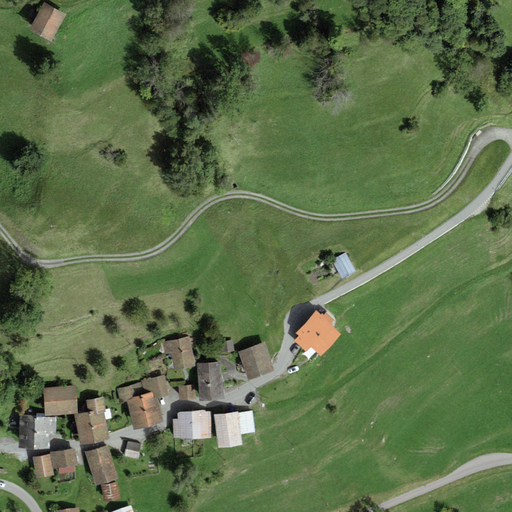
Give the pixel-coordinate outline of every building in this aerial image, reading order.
[(67,13),(44,0),(30,26),(52,38),(67,13)] [(356,272),(346,253),(332,261),(342,280),(356,272)] [(321,313),(320,315),(317,312),(306,323),(331,346),(342,334),(331,324),(332,323),(335,321),(326,313),(324,315),(321,313)] [(331,346),(306,323),(296,334),(299,336),(294,341),(306,352),(310,347),(321,357),(331,346)] [(195,366),(189,337),(163,342),(165,355),(171,354),(175,370),(195,366)] [(219,343),(221,354),(234,351),(231,340),(219,343)] [(274,373),(266,343),(239,351),(247,380),(274,373)] [(224,400),(221,362),(197,364),(200,401),(224,400)] [(142,383),(145,394),(157,391),(159,398),(169,395),(165,375),(141,381),(142,383)] [(141,395),(145,394),(142,383),(117,389),(121,403),(127,402),(126,399),(141,395)] [(76,385),(43,388),(45,416),(75,414),(78,414),(76,385)] [(178,386),(179,400),(196,399),(195,385),(178,386)] [(145,394),(141,395),(149,427),(165,423),(159,398),(157,391),(145,394)] [(149,427),(141,395),(126,399),(127,402),(134,431),(149,427)] [(87,401),(89,412),(95,443),(110,440),(104,413),(107,412),(104,397),(87,401)] [(238,411),(214,415),(218,449),(242,446),(241,434),(238,413),(238,411)] [(253,411),(238,413),(241,434),(255,432),(253,411)] [(78,414),(75,414),(81,447),(95,443),(89,412),(78,414)] [(193,439),(192,412),(178,413),(178,420),(173,420),(174,438),(178,438),(178,440),(193,439)] [(210,412),(192,412),(193,439),(211,439),(210,412)] [(45,414),(36,413),(36,419),(35,419),(34,450),(50,450),(51,433),(56,433),(57,417),(44,417),(45,414)] [(19,449),(34,450),(35,419),(35,416),(20,415),(19,449)] [(128,441),(124,456),(139,459),(142,445),(128,441)] [(118,479),(108,446),(85,453),(95,486),(118,479)] [(75,448),(49,452),(50,456),(52,469),(78,465),(75,448)] [(52,469),(50,456),(33,458),(36,478),(53,476),(52,469)] [(117,483),(102,486),(105,502),(121,499),(117,483)]
